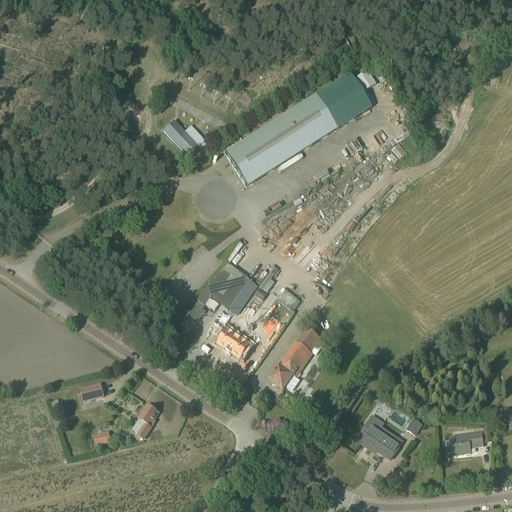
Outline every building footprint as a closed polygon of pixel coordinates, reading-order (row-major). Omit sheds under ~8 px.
[(344,40),(352,53),(359,49),(350,36),(344,40)] [(246,189),(337,131),(371,110),(349,75),(224,155),(246,189)] [(201,151),(184,134),(173,123),(162,133),(190,162),(201,151)] [(213,264),(221,271),(226,266),(218,258),(213,264)] [(249,282),(227,265),(196,301),(204,307),(210,299),(224,309),(213,325),(221,331),(222,330),(225,332),(216,345),(228,354),(229,351),(241,360),(251,346),(224,328),(229,319),(233,322),(236,317),(237,318),(257,289),(248,283),(249,282)] [(258,289),(267,295),(275,283),(266,277),(258,289)] [(267,296),(258,290),(253,297),(262,303),(267,296)] [(291,308),(295,300),(283,292),(278,300),(291,308)] [(184,311),(168,299),(159,311),(168,318),(169,317),(175,322),(184,311)] [(196,306),(180,324),(190,332),(205,314),(196,306)] [(310,354),(315,347),(320,340),(305,331),(301,337),(269,382),(282,392),(292,378),(296,380),(313,355),(310,354)] [(103,399),(100,386),(80,391),(83,404),(103,399)] [(148,408),(139,421),(145,426),(137,437),(143,442),(155,424),(153,422),(158,414),(148,408)] [(511,412),(502,413),(503,422),(503,427),(508,426),(509,431),(511,430),(511,413),(511,412)] [(413,422),(406,432),(415,438),(421,428),(413,422)] [(137,436),(142,428),(137,425),(132,432),(137,436)] [(365,438),(360,445),(371,453),(373,451),(376,453),(382,457),(390,462),(399,448),(392,443),(382,437),(383,436),(367,425),(361,434),(365,438)] [(93,439),(95,447),(110,443),(108,435),(93,439)] [(483,448),(481,438),(481,436),(450,440),(451,448),(452,458),(471,455),(470,450),(483,448)] [(286,500),(277,494),(269,505),(270,506),(269,508),(274,511),(276,511),(277,511),(278,511),(286,500)] [(245,509),(243,508),(245,504),(235,499),(228,511),(230,511),(241,511),(242,510),(244,511),(245,509)]
